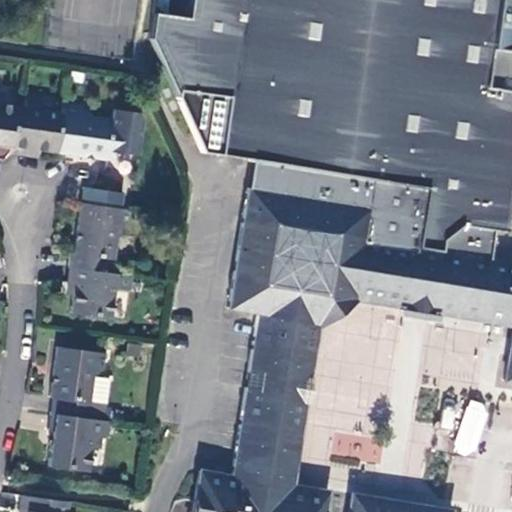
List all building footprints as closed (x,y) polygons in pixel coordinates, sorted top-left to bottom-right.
[(510,233),(511,217),(511,0),(193,0),(190,20),(180,91),(178,100),(202,156),(253,162),(279,167),(428,189),(419,249),(489,260),(494,231),(510,233)] [(180,91),(190,20),(155,15),(152,40),(180,91)] [(37,151),(55,153),(61,114),(41,111),(37,108),(37,103),(25,101),(24,109),(16,108),(10,147),(9,155),(24,157),(25,149),(37,151)] [(139,118),(137,113),(112,110),(111,120),(88,117),(85,112),(85,108),(62,104),(61,114),(55,153),(105,160),(106,151),(135,155),(139,118)] [(0,145),(10,147),(16,108),(0,105),(0,145)] [(36,159),(37,151),(25,149),(24,157),(36,159)] [(253,162),(249,189),(277,193),(279,167),(253,162)] [(279,167),(277,193),(249,189),(238,257),(229,309),(258,315),(247,374),(286,383),(293,379),(299,342),(310,343),(345,319),(346,309),(353,306),(511,332),(511,263),(489,260),(419,249),(428,189),(279,167)] [(82,189),(80,204),(120,210),(123,194),(82,189)] [(125,235),(129,211),(120,210),(80,204),(73,253),(70,253),(67,269),(109,275),(111,261),(115,261),(117,238),(121,233),(125,235)] [(110,320),(116,276),(109,275),(67,269),(65,284),(73,285),(72,297),(69,315),(110,320)] [(64,296),(72,297),(73,285),(65,284),(64,296)] [(511,332),(353,306),(346,309),(345,319),(350,320),(500,345),(504,354),(511,349),(511,332)] [(270,511),(317,511),(318,511),(283,505),(310,343),(299,342),(293,379),(286,383),(247,374),(244,391),(284,400),(287,407),(270,511)] [(49,415),(103,423),(105,406),(89,404),(92,383),(97,378),(102,379),(105,355),(56,348),(49,399),(52,400),(49,415)] [(511,349),(504,354),(498,388),(511,389),(511,349)] [(109,380),(102,379),(97,378),(92,383),(89,404),(105,406),(109,380)] [(191,511),(270,511),(287,407),(284,400),(244,391),(230,475),(226,507),(193,503),(191,511)] [(467,399),(453,451),(475,456),(488,404),(467,399)] [(90,454),(95,450),(99,451),(101,440),(107,441),(110,424),(103,423),(49,415),(47,432),(51,433),(46,468),(87,474),(90,454)] [(345,490),(347,465),(330,464),(328,488),(345,490)] [(198,470),(193,503),(226,507),(230,475),(198,470)] [(67,511),(68,504),(20,497),(18,511),(67,511)]
